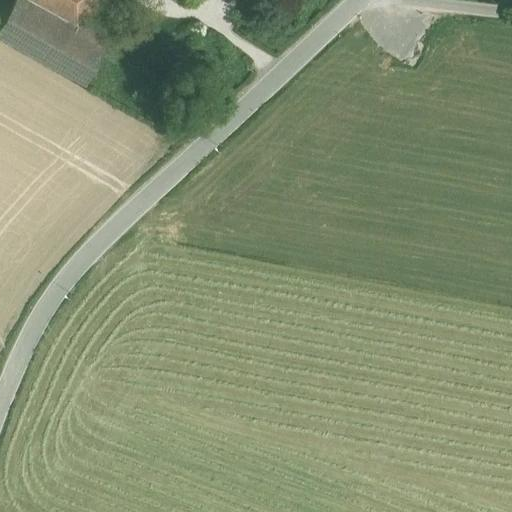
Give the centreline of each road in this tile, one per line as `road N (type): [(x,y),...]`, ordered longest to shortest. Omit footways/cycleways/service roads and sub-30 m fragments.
road 1 (tertiary): [(0,401),(62,282),(358,0)]
road 2 (unclassified): [(382,0),(511,14)]
